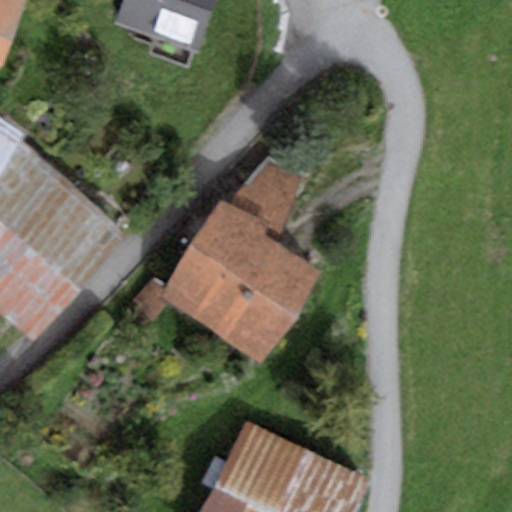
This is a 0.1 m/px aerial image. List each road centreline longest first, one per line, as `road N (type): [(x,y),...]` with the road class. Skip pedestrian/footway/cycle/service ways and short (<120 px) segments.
road 1 (track): [(365,29),(341,35),(199,172),(113,278),(0,377)]
road 2 (track): [(378,511),(403,77),(382,40),(365,29)]
